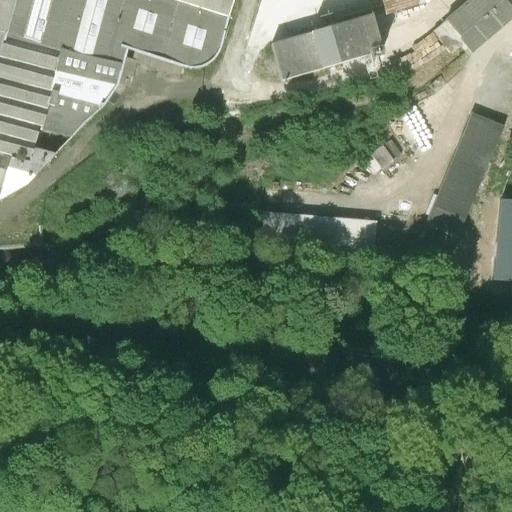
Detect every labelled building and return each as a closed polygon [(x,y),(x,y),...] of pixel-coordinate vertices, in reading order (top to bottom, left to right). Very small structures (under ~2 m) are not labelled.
[(227,24),(233,0),(0,0),(0,185),(4,187),(1,198),(27,184),(54,155),(34,150),(39,130),(42,131),(43,127),(74,135),(96,113),(98,114),(103,109),(102,107),(117,88),(125,52),(183,70),(191,71),(199,69),(208,66),(212,61),(221,43),(227,24)] [(511,18),(511,13),(500,0),(470,0),(432,33),(450,54),(463,43),(472,53),(511,18)] [(280,83),(379,53),(369,17),(269,46),(280,83)] [(473,113),(427,225),(459,238),(505,126),(473,113)] [(398,174),(412,167),(400,139),(366,153),(375,173),(394,165),(398,174)] [(511,172),(503,193),(511,196),(511,172)] [(511,203),(503,202),(497,269),(511,270),(511,203)] [(376,222),(263,213),(261,247),(374,256),(376,222)]
